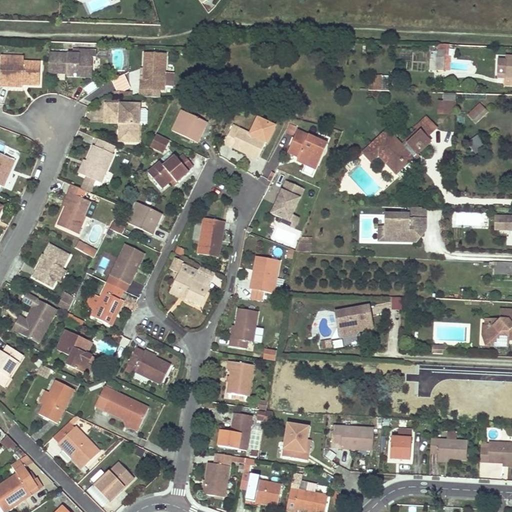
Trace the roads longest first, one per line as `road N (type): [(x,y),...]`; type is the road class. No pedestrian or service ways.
road 1 (residential): [(199,341),(228,291),(245,189),(219,167),(207,174),(149,291),(156,311),(194,340)]
road 2 (residential): [(176,504),(199,341)]
road 3 (residential): [(511,492),(403,487),(367,511)]
road 4 (residential): [(0,267),(54,157),(52,143)]
road 5 (residential): [(94,511),(5,423)]
